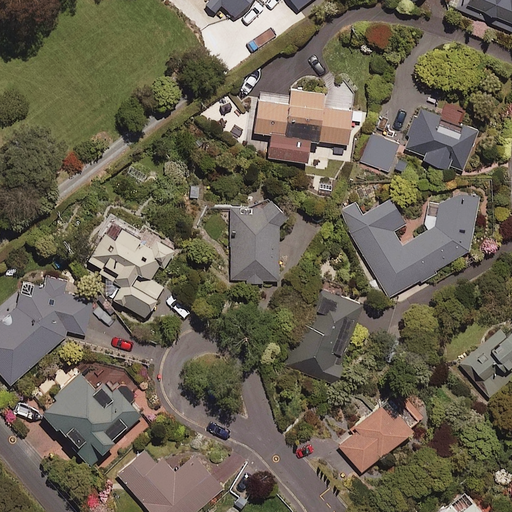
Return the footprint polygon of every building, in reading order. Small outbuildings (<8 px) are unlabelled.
[(211,0),(208,4),(217,13),(224,5),(237,18),(253,0),(211,0)] [(310,0),(293,0),(300,8),(310,0)] [(511,0),(452,0),(451,5),(511,31),(511,0)] [(328,94),(294,89),(292,103),(262,99),(258,132),(274,134),(271,157),(311,163),(314,140),(351,145),(355,111),(326,107),(328,94)] [(479,131),(462,125),(468,108),(443,98),(437,115),(420,109),(406,148),(426,156),(425,160),(463,175),(479,131)] [(399,145),(375,136),(366,162),(389,171),(399,145)] [(358,201),(351,205),(339,212),(349,230),(390,299),(474,249),(479,191),(427,203),(425,233),(403,246),(394,231),(408,223),(394,198),(366,215),(358,201)] [(250,206),(224,205),(223,228),(234,228),(232,281),(281,282),(283,207),(250,206)] [(155,246),(115,221),(89,264),(112,278),(104,291),(149,318),(168,288),(155,280),(174,248),(159,239),(155,246)] [(53,269),(0,315),(0,370),(13,384),(66,337),(69,330),(86,335),(96,304),(65,294),(66,290),(68,286),(53,269)] [(291,366),(339,387),(350,361),(345,360),(368,307),(324,288),(291,366)] [(511,329),(507,334),(502,329),(461,363),(490,398),(511,379),(511,329)] [(98,390),(82,375),(43,415),(93,464),(143,413),(109,380),(98,390)] [(419,431),(414,425),(394,398),(353,428),(357,433),(341,444),(362,473),(419,431)] [(180,474),(154,444),(120,474),(152,511),(195,511),(224,487),(199,458),(180,474)] [(488,511),(466,489),(443,511),(488,511)]
